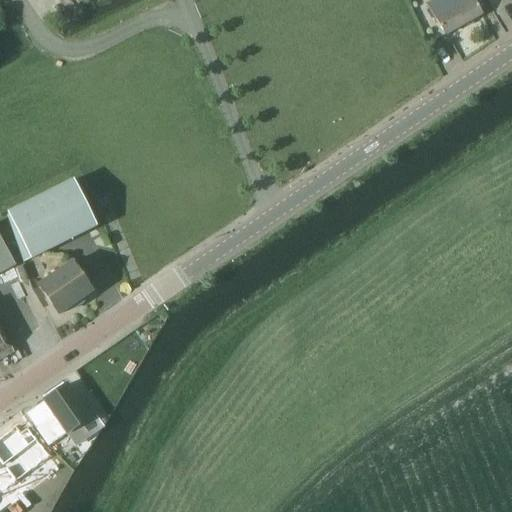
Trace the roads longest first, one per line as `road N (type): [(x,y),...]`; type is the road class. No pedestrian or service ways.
road 1 (tertiary): [(0,399),(511,60)]
road 2 (track): [(195,17),(157,15),(107,43),(66,51),(42,34),(38,0)]
